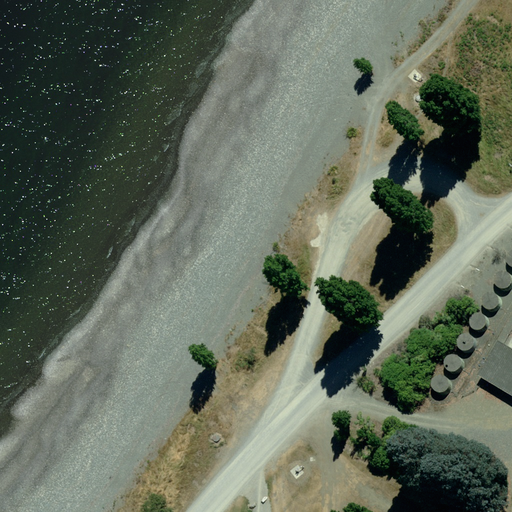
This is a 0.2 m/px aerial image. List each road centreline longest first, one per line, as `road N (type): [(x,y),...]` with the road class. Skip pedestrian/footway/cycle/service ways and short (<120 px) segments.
road 1 (track): [(511,201),(436,177),(398,186),(339,230),(293,385),(244,463)]
road 2 (track): [(244,463),(511,203)]
